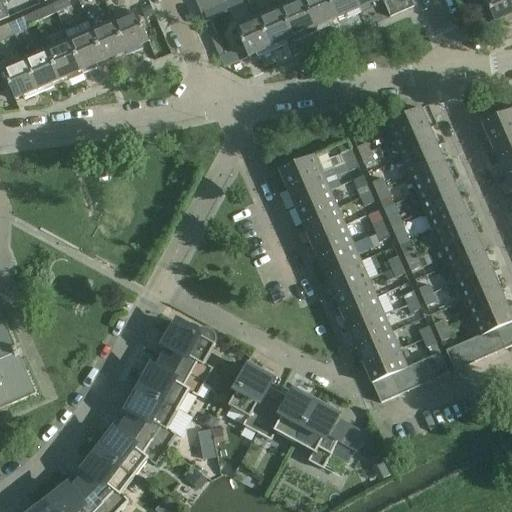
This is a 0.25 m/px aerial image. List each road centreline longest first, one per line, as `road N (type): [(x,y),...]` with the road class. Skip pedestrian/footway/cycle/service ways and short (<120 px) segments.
road 1 (residential): [(158,284),(80,422),(0,492)]
road 2 (unclassified): [(215,105),(440,70)]
road 3 (unclassified): [(0,137),(215,105)]
road 4 (residential): [(336,390),(158,284)]
road 5 (residential): [(511,256),(451,117),(440,70)]
road 6 (residential): [(238,146),(158,284)]
road 7 (residential): [(299,286),(238,146)]
road 8 (residential): [(391,415),(511,362)]
